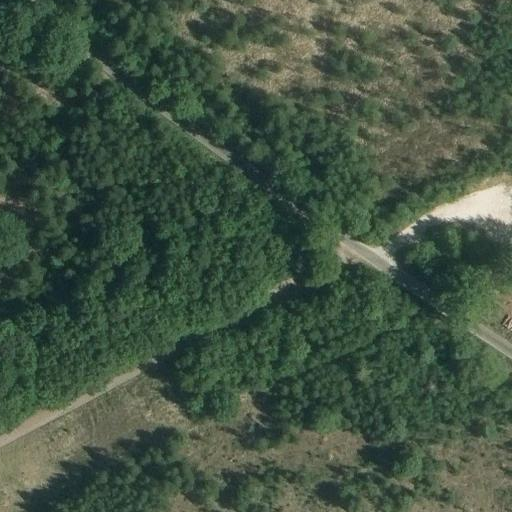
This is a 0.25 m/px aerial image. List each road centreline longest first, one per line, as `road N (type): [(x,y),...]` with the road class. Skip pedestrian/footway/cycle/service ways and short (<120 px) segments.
road 1 (unclassified): [(511,352),(347,255),(24,0)]
road 2 (track): [(347,255),(0,420)]
